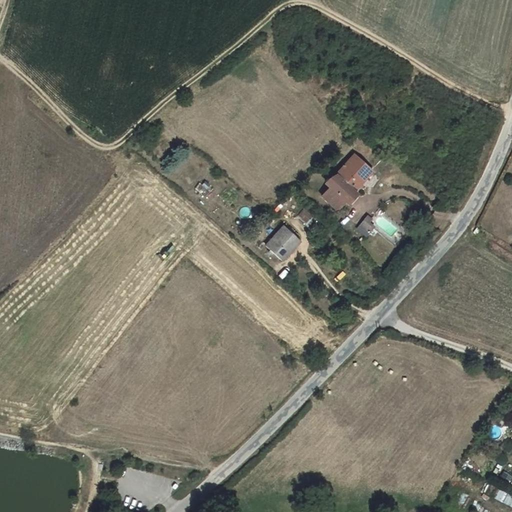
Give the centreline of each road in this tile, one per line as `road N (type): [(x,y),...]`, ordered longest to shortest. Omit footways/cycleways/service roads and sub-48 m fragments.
road 1 (unclassified): [(511,126),(467,214),(374,322),(178,511)]
road 2 (track): [(0,436),(221,472)]
